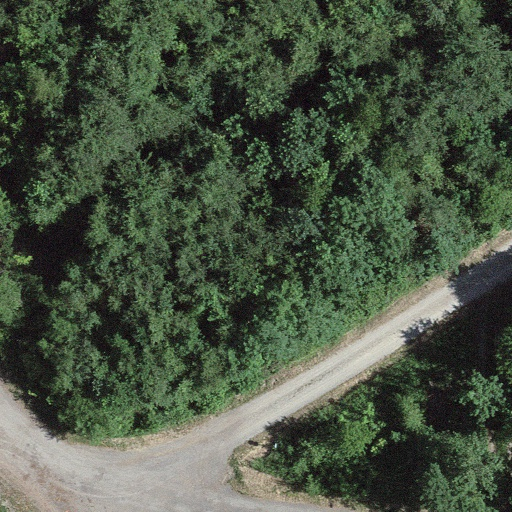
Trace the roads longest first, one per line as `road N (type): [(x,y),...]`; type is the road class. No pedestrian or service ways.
road 1 (track): [(511,254),(169,463),(128,474),(66,467),(0,426)]
road 2 (track): [(128,474),(247,511)]
